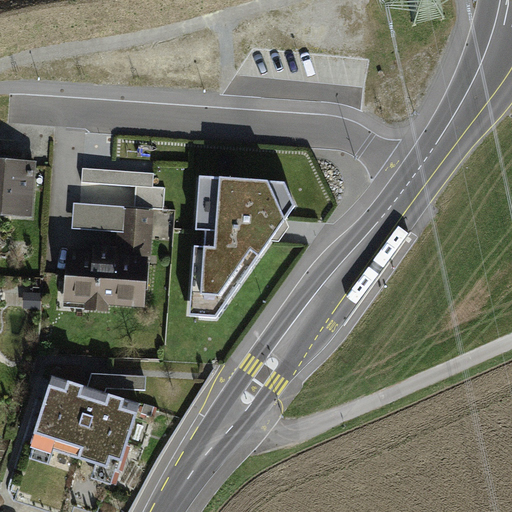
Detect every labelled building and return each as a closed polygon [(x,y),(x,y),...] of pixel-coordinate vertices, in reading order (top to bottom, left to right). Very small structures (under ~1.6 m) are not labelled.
[(33,165),(0,162),(0,211),(29,214),(33,165)] [(199,318),(215,319),(294,206),(284,183),(210,178),(199,318)] [(147,255),(150,214),(123,212),(119,253),(147,255)] [(76,279),(74,298),(86,299),(90,306),(104,307),(108,301),(140,303),(143,262),(112,260),(112,252),(96,251),(96,258),(71,256),(69,278),(76,279)] [(92,373),(87,388),(88,388),(91,379),(107,385),(104,393),(105,394),(107,389),(146,391),(146,376),(92,373)] [(87,388),(53,377),(31,443),(118,471),(140,405),(105,394),(104,393),(107,385),(91,379),(88,388),(87,388)]
